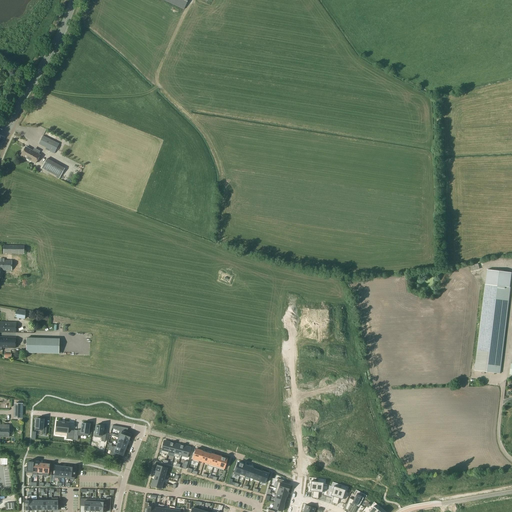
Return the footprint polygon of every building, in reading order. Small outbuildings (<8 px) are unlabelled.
[(57,137),(84,150),(87,145),(79,141),(71,136),(74,130),(60,123),(56,130),(49,126),(48,127),(47,126),(44,131),(51,135),(50,137),(56,140),(57,137)] [(43,135),(38,144),(49,149),(48,151),(54,153),(54,152),(59,143),(43,135)] [(35,163),(40,155),(26,147),(21,156),(35,163)] [(55,174),(61,177),(65,170),(59,166),(58,166),(58,165),(46,159),(42,167),(55,174)] [(24,246),(3,245),(3,253),(24,254),(24,246)] [(30,272),(29,250),(25,250),(25,255),(20,255),(20,272),(30,272)] [(0,278),(2,278),(2,270),(11,270),(12,260),(4,260),(4,259),(0,258),(0,260),(0,278)] [(500,373),(510,287),(511,273),(487,270),(486,284),(475,370),(500,373)] [(25,319),(26,312),(16,310),(15,317),(25,319)] [(0,331),(16,332),(16,322),(0,321),(0,331)] [(15,348),(16,337),(0,336),(0,349),(3,350),(3,348),(15,348)] [(56,355),(57,339),(24,338),(23,354),(56,355)] [(14,403),(14,418),(22,418),(23,403),(14,403)] [(36,418),(35,430),(42,431),(42,434),(46,435),(46,426),(43,426),(44,419),(36,418)] [(56,421),(55,431),(67,433),(66,439),(73,440),(74,430),(68,430),(69,423),(56,421)] [(74,430),(73,440),(77,440),(78,436),(81,436),(81,435),(88,436),(90,424),(82,423),(81,430),(78,429),(77,430),(74,430)] [(0,426),(0,436),(9,437),(9,427),(9,425),(0,424),(0,427),(0,426)] [(96,425),(94,437),(101,438),(101,441),(105,442),(106,433),(103,433),(104,426),(96,425)] [(112,425),(112,428),(117,430),(119,431),(117,436),(118,436),(119,436),(129,440),(131,434),(125,432),(126,428),(112,425)] [(118,436),(116,441),(118,442),(127,445),(129,440),(119,436),(118,436)] [(162,447),(161,453),(168,455),(168,452),(171,443),(164,441),(163,444),(162,444),(161,447),(162,447)] [(116,447),(125,450),(127,445),(118,442),(116,447)] [(171,443),(168,452),(174,454),(177,444),(171,443)] [(174,454),(173,456),(174,456),(180,458),(181,455),(180,455),(183,446),(177,444),(174,454)] [(110,451),(109,454),(115,457),(116,454),(123,456),(125,450),(116,447),(113,446),(111,452),(110,451)] [(183,446),(180,455),(181,455),(187,457),(188,454),(189,454),(190,451),(189,451),(190,447),(183,446)] [(196,449),(192,461),(198,463),(199,460),(201,451),(196,449)] [(208,463),(207,466),(208,466),(212,467),(216,455),(211,454),(208,463)] [(216,455),(212,467),(217,469),(221,457),(216,455)] [(221,457),(217,469),(223,471),(227,459),(221,457)] [(234,472),(233,474),(239,476),(240,474),(243,465),(237,462),(234,472)] [(157,465),(155,471),(156,472),(156,471),(165,474),(167,468),(157,465)] [(240,474),(239,476),(244,478),(245,476),(248,466),(243,465),(240,474)] [(248,466),(245,476),(249,477),(253,468),(248,466)] [(253,468),(249,477),(254,479),(258,470),(253,468)] [(254,479),(253,481),(258,483),(259,483),(259,481),(262,471),(262,472),(258,470),(254,479)] [(262,471),(259,481),(265,483),(268,474),(262,471)] [(278,482),(276,488),(288,491),(289,485),(282,483),(283,480),(277,479),(276,482),(278,482)] [(153,480),(151,486),(161,489),(162,489),(164,483),(162,483),(153,480)] [(309,487),(308,491),(309,491),(312,491),(313,491),(312,496),(315,496),(317,482),(311,481),(310,487),(309,487)] [(317,482),(315,496),(318,496),(319,492),(323,493),(324,489),(322,489),(323,483),(317,482)] [(330,492),(329,495),(330,496),(333,497),(332,501),(335,502),(339,488),(333,486),(331,492),(330,492)] [(274,493),(275,494),(276,493),(279,494),(286,496),(286,497),(286,496),(288,491),(276,488),(274,493)] [(339,488),(335,502),(338,502),(339,498),(342,499),(343,500),(344,496),(343,496),(345,490),(339,488)] [(349,498),(347,504),(350,506),(353,507),(354,504),(357,506),(358,507),(363,498),(356,494),(353,500),(349,498)] [(100,501),(100,511),(103,511),(105,511),(106,511),(106,505),(110,505),(111,497),(106,497),(106,500),(100,499),(100,501)] [(80,505),(80,506),(84,506),(84,511),(90,511),(90,499),(84,498),(80,498),(80,505)] [(145,502),(144,509),(147,509),(146,511),(153,511),(154,507),(154,506),(148,505),(149,503),(145,502)] [(274,502),(272,508),(282,511),(284,505),(283,505),(277,503),(274,502)]
